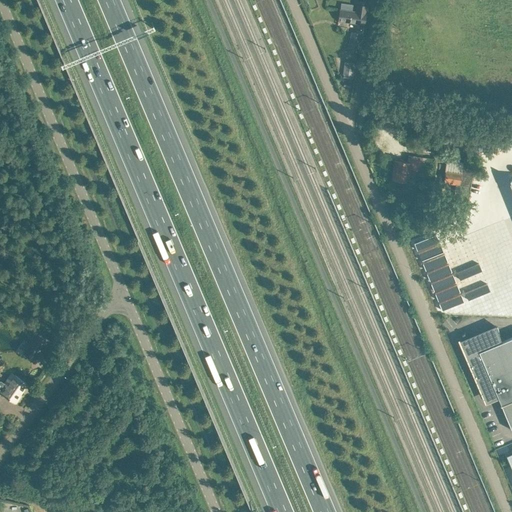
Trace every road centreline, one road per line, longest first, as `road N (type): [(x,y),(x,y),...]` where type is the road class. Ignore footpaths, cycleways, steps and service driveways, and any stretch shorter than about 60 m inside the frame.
road 1 (motorway): [(66,0),(282,511)]
road 2 (unclassified): [(507,511),(291,0)]
road 3 (motorway): [(324,511),(109,0)]
road 4 (unclassified): [(126,299),(0,0)]
road 5 (unclassified): [(213,511),(126,299)]
road 6 (unclassified): [(0,458),(105,308),(126,299)]
